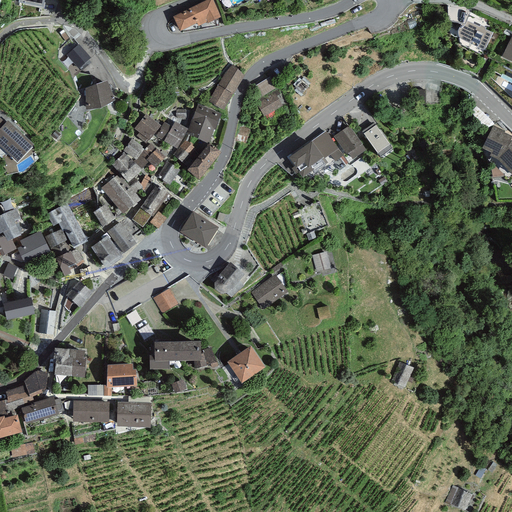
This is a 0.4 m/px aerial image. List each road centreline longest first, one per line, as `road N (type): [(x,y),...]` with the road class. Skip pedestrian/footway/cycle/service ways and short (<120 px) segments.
road 1 (tertiary): [(511,125),(466,81),(403,72),(347,102),(260,171),(226,250),(212,263),(188,263),(169,237)]
road 2 (tertiary): [(169,237),(227,151),(237,102),(255,72),(389,15),(397,2)]
road 3 (tertiary): [(359,0),(290,24),(173,42),(156,38),(155,21),(195,0)]
road 4 (residential): [(169,237),(150,242),(27,372),(0,387)]
